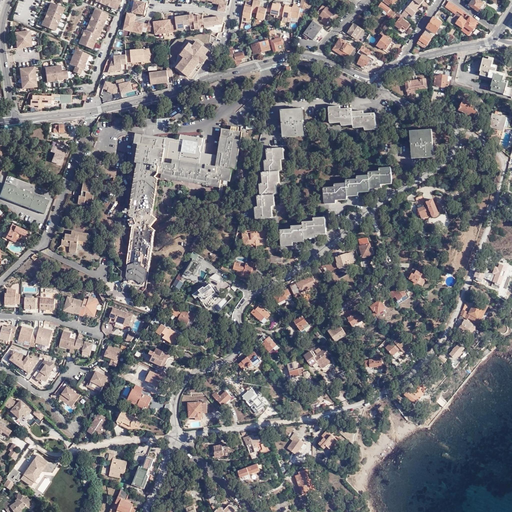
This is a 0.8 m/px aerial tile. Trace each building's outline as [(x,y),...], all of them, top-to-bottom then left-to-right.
[(96,0),(96,1),(117,10),(119,4),(120,5),(121,2),(121,0),(96,0)] [(148,3),(136,0),(133,12),(145,15),(148,3)] [(209,0),(214,1),(214,2),(220,4),(220,8),(226,9),(227,6),(225,5),(226,2),(226,0),(209,0)] [(415,7),(418,10),(422,5),(428,9),(430,6),(425,2),(425,0),(413,0),(405,10),(413,17),(416,13),(412,10),(415,7)] [(473,0),(470,5),(479,12),(482,7),(481,7),(485,1),(483,0),(473,0)] [(265,20),(267,12),(267,10),(264,9),(260,8),(260,7),(261,2),(257,1),(257,2),(253,2),(252,7),(252,8),(256,8),(254,13),(258,14),(257,18),(265,20)] [(51,28),(56,31),(65,8),(52,3),(42,25),(48,27),(48,28),(50,29),(51,28)] [(391,9),(382,3),(379,6),(388,13),(390,11),(391,9)] [(462,11),(451,3),(449,6),(460,14),(462,11)] [(268,4),(267,10),(267,12),(271,13),(271,15),(275,15),(279,16),(280,10),(281,6),(273,4),(273,5),(268,4)] [(320,21),(326,25),(335,13),(323,5),(317,14),(323,18),(320,21)] [(284,11),(283,17),(287,18),(291,19),(291,18),(299,19),(299,18),(301,9),(300,9),(297,8),(293,7),(293,8),(290,7),(285,6),(284,11)] [(388,13),(379,6),(377,9),(386,15),(387,15),(388,13)] [(251,13),(252,9),(244,7),(242,18),(246,18),(250,19),(251,13)] [(85,30),(79,44),(85,46),(85,47),(87,48),(87,47),(93,49),(98,36),(100,36),(108,15),(103,12),(101,10),(100,11),(95,9),(86,31),(85,30)] [(305,10),(301,9),(299,18),(305,19),(309,14),(304,13),(305,10)] [(135,21),(137,15),(129,13),(125,27),(134,29),(133,31),(138,32),(138,31),(143,32),(147,33),(148,30),(149,24),(135,21)] [(466,18),(465,20),(464,21),(460,18),(461,17),(457,13),(453,18),(456,21),(457,22),(456,24),(463,29),(461,31),(467,36),(469,36),(476,27),(474,26),(477,22),(467,14),(465,17),(466,18)] [(189,15),(176,17),(176,19),(178,30),(186,28),(185,25),(191,24),(189,15)] [(204,19),(204,15),(194,17),(194,15),(189,15),(191,24),(191,30),(200,29),(200,28),(200,25),(205,25),(204,19)] [(217,17),(204,19),(205,25),(205,27),(210,26),(223,24),(224,17),(218,15),(217,17)] [(445,22),(452,27),(456,21),(450,16),(445,22)] [(399,29),(403,32),(407,27),(408,29),(411,25),(402,18),(401,17),(395,25),(399,29)] [(434,17),(427,28),(425,31),(433,36),(434,36),(435,33),(436,34),(443,23),(434,17)] [(176,19),(163,21),(164,33),(169,33),(172,32),(172,31),(178,31),(178,30),(176,19)] [(382,31),(383,30),(389,23),(386,20),(381,26),(382,27),(380,29),(382,31)] [(160,34),(164,33),(163,21),(155,22),(150,21),(149,24),(148,30),(156,32),(156,34),(160,34)] [(307,34),(315,40),(324,28),(316,22),(307,34)] [(348,33),(356,39),(363,30),(354,24),(348,33)] [(448,34),(457,40),(460,36),(451,29),(448,34)] [(270,37),(271,41),(272,41),(273,45),(274,52),(279,51),(279,50),(285,48),(283,44),(281,34),(276,36),(274,30),(269,32),(270,37)] [(365,31),(363,30),(356,39),(358,41),(365,31)] [(393,37),(383,30),(382,31),(380,34),(383,37),(377,46),(381,49),(382,48),(386,51),(392,43),(390,41),(393,37)] [(30,31),(15,33),(17,48),(32,46),(30,31)] [(425,31),(417,43),(425,48),(427,45),(427,46),(431,40),(430,39),(433,36),(425,31)] [(345,57),(348,59),(350,56),(354,50),(346,44),(347,43),(341,39),(333,50),(345,58),(345,57)] [(189,77),(201,62),(206,55),(210,50),(198,41),(194,46),(190,43),(181,54),(186,58),(178,68),(189,77)] [(271,50),(270,46),(268,41),(266,41),(262,42),(259,43),(253,45),(252,45),(255,54),(256,54),(271,50)] [(361,51),(369,57),(371,53),(363,48),(361,51)] [(113,61),(110,60),(106,71),(109,72),(110,69),(116,68),(117,70),(123,69),(123,64),(128,63),(143,61),(145,61),(145,62),(152,62),(151,49),(127,50),(127,55),(115,56),(116,61),(113,61)] [(76,50),(70,64),(76,67),(73,72),(80,75),(83,70),(84,70),(89,55),(84,53),(84,52),(82,51),(81,52),(76,50)] [(236,54),(239,65),(241,64),(240,62),(244,61),(243,58),(245,58),(245,56),(247,56),(246,51),(236,54)] [(229,65),(237,63),(234,52),(226,54),(226,56),(225,56),(225,59),(227,59),(229,65)] [(358,64),(365,68),(366,65),(368,66),(371,59),(363,55),(358,64)] [(504,95),(511,97),(511,88),(506,87),(507,84),(502,83),(504,77),(494,74),(496,69),(491,67),(493,61),(483,59),(480,71),(481,72),(480,76),(493,79),(491,86),(492,87),(491,90),(504,94),(504,95)] [(173,76),(172,64),(167,65),(168,71),(150,73),(152,84),(169,82),(168,76),(173,76)] [(451,85),(472,91),(473,88),(457,83),(456,82),(456,81),(455,80),(459,65),(455,64),(451,85)] [(61,66),(45,68),(46,73),(45,74),(45,76),(46,76),(47,82),(63,80),(63,79),(68,79),(67,71),(62,72),(61,66)] [(34,67),(20,69),(22,89),(37,87),(34,67)] [(434,87),(448,89),(450,82),(448,82),(449,76),(440,75),(440,76),(436,76),(434,87)] [(116,81),(104,83),(106,94),(133,90),(132,80),(125,81),(124,78),(116,79),(116,81)] [(408,91),(408,95),(416,94),(415,90),(427,88),(426,79),(406,82),(407,92),(408,91)] [(71,103),(71,96),(60,95),(51,94),(51,97),(51,100),(60,101),(60,104),(61,104),(66,104),(71,103)] [(51,100),(51,97),(32,96),(32,100),(31,100),(30,105),(39,106),(39,104),(44,104),(51,105),(51,100)] [(458,111),(474,118),(476,112),(473,110),(475,105),(463,100),(458,111)] [(365,125),(365,129),(377,128),(376,114),(364,115),(364,112),(353,113),(352,110),(341,110),(341,107),(328,109),(329,122),(342,121),(342,124),(353,124),(353,126),(365,125)] [(283,112),(285,136),(303,135),(301,111),(283,112)] [(490,127),(503,130),(507,117),(493,113),(490,121),(492,121),(490,127)] [(128,275),(126,277),(127,280),(121,282),(123,287),(144,290),(147,286),(145,285),(148,281),(146,279),(149,276),(147,275),(149,271),(147,269),(150,266),(148,264),(151,261),(149,259),(152,255),(150,254),(153,250),(151,248),(154,245),(152,243),(155,240),(153,238),(155,235),(154,233),(156,230),(152,226),(158,218),(151,212),(153,209),(151,207),(154,203),(152,202),(155,199),(153,197),(156,194),(154,192),(157,188),(155,186),(158,182),(156,181),(159,178),(157,176),(159,173),(163,174),(163,173),(165,174),(165,175),(204,181),(204,184),(221,186),(221,184),(228,185),(228,180),(229,176),(231,176),(233,168),(236,168),(242,131),(238,130),(232,129),(223,128),(218,154),(203,152),(206,138),(203,138),(203,137),(182,134),(181,139),(158,136),(157,138),(155,146),(142,144),(143,136),(144,134),(137,133),(131,165),(138,166),(138,168),(140,172),(137,173),(139,177),(136,178),(138,182),(136,183),(137,187),(135,188),(136,192),(134,193),(135,197),(133,198),(134,203),(132,203),(134,208),(131,209),(133,213),(131,214),(132,218),(130,219),(132,226),(134,225),(136,229),(133,230),(135,234),(133,235),(134,239),(132,240),(133,244),(131,245),(132,249),(130,250),(132,255),(129,256),(131,260),(129,261),(130,265),(127,266),(129,270),(127,271),(128,275)] [(411,132),(413,156),(431,155),(429,131),(411,132)] [(53,159),(62,163),(68,148),(54,143),(51,149),(56,151),(53,159)] [(257,207),(258,218),(271,218),(270,206),(273,206),(273,194),(276,194),(275,183),(278,182),(277,171),(281,171),(280,160),(283,160),(282,148),(269,149),(270,161),(267,161),(268,172),(264,172),(265,184),(262,184),(262,195),(260,195),(260,207),(257,207)] [(322,189),(324,202),(336,202),(335,199),(346,198),(346,195),(358,194),(358,190),(369,189),(369,187),(380,186),(380,184),(391,183),(390,169),(379,170),(379,173),(368,173),(368,176),(357,177),(357,179),(345,180),(345,184),(334,184),(335,188),(322,189)] [(162,178),(204,184),(204,181),(165,175),(165,174),(163,173),(163,174),(162,178)] [(84,195),(83,195),(81,194),(79,203),(85,204),(86,200),(87,197),(94,199),(95,192),(92,191),(93,183),(85,182),(83,191),(85,192),(84,195)] [(0,194),(0,195),(45,212),(49,200),(43,198),(44,197),(41,196),(40,197),(28,192),(29,191),(26,190),(25,191),(13,187),(14,186),(11,185),(10,186),(4,184),(0,194)] [(423,207),(422,204),(425,203),(422,196),(415,199),(418,206),(417,207),(418,209),(423,207)] [(438,214),(438,213),(435,207),(432,200),(425,203),(422,204),(423,207),(418,209),(418,210),(421,219),(432,215),(432,216),(432,217),(433,217),(434,217),(435,218),(436,217),(437,217),(437,216),(438,216),(438,215),(438,214)] [(280,230),(281,244),(292,243),(292,240),(304,239),(304,237),(314,236),(314,232),(326,232),(325,218),(313,219),(314,222),(303,223),(303,226),(291,227),(291,230),(280,230)] [(23,235),(26,237),(28,232),(13,224),(11,228),(11,229),(7,238),(8,239),(11,240),(12,237),(17,240),(20,241),(21,239),(22,237),(21,236),(22,234),(23,235)] [(7,240),(8,239),(7,238),(11,229),(11,228),(9,227),(3,238),(7,240)] [(70,245),(75,231),(76,230),(74,230),(74,231),(73,231),(73,234),(72,234),(67,233),(66,238),(64,238),(63,244),(70,245)] [(77,232),(75,231),(70,245),(71,245),(71,249),(78,250),(79,240),(89,241),(90,233),(77,230),(77,232)] [(256,242),(256,245),(268,244),(267,231),(257,231),(257,234),(255,234),(255,232),(250,233),(250,231),(242,232),(243,241),(246,241),(246,243),(256,242)] [(364,258),(366,257),(373,255),(370,243),(359,246),(363,258),(364,258)] [(338,268),(339,267),(340,269),(350,265),(350,264),(354,263),(350,252),(336,257),(338,263),(337,263),(338,268)] [(196,271),(201,264),(195,261),(192,262),(183,277),(196,282),(196,271)] [(253,266),(255,267),(256,263),(254,263),(249,262),(247,262),(245,268),(240,267),(240,264),(235,263),(233,269),(238,270),(237,275),(245,277),(245,274),(249,275),(249,274),(251,274),(253,266)] [(425,271),(428,266),(419,263),(417,269),(414,267),(413,269),(412,272),(410,271),(409,273),(408,272),(405,276),(414,281),(416,283),(417,283),(422,275),(423,276),(426,271),(425,271)] [(499,290),(500,285),(508,268),(500,264),(499,268),(496,267),(490,281),(493,282),(491,287),(499,290)] [(478,283),(480,284),(484,273),(477,271),(475,277),(480,278),(478,283)] [(290,286),(295,295),(305,290),(305,291),(311,289),(310,287),(314,286),(313,282),(314,281),(312,276),(290,286)] [(215,293),(209,285),(207,283),(203,286),(203,287),(192,294),(194,297),(197,295),(202,302),(215,293)] [(400,285),(389,293),(392,299),(395,296),(398,300),(406,295),(400,285)] [(6,303),(21,303),(21,294),(17,294),(17,289),(8,289),(8,293),(7,293),(6,303)] [(274,295),(278,302),(287,298),(286,296),(290,294),(287,289),(283,291),(283,290),(274,295)] [(89,299),(85,298),(84,301),(81,313),(80,314),(84,316),(86,311),(89,312),(88,314),(96,316),(97,309),(99,302),(97,298),(90,296),(89,299)] [(41,308),(42,298),(37,298),(26,297),(26,308),(37,309),(37,308),(41,308)] [(75,312),(81,313),(84,301),(72,297),(70,302),(67,301),(65,310),(75,313),(75,312)] [(56,299),(42,298),(41,308),(41,309),(56,309),(56,299)] [(375,310),(377,314),(385,308),(379,300),(371,306),(372,307),(374,311),(375,310)] [(466,320),(467,320),(471,315),(473,316),(471,319),(476,322),(483,308),(475,303),(469,314),(467,313),(462,310),(460,315),(466,320)] [(177,316),(181,315),(184,310),(174,305),(171,311),(175,313),(175,315),(177,316)] [(251,313),(263,324),(268,319),(267,319),(270,315),(268,314),(259,306),(255,310),(254,309),(251,313)] [(374,311),(372,307),(368,310),(373,317),(377,314),(375,310),(374,311)] [(118,317),(117,321),(125,324),(125,322),(131,324),(134,314),(114,308),(111,315),(112,316),(111,320),(116,322),(116,321),(116,318),(117,317),(118,317)] [(178,321),(188,327),(195,315),(184,309),(184,310),(181,315),(178,321)] [(348,318),(353,326),(370,315),(365,309),(359,313),(358,311),(348,318)] [(197,316),(195,315),(188,327),(190,329),(197,316)] [(302,316),(294,322),(300,331),(303,328),(302,327),(307,323),(302,316)] [(473,324),(467,320),(466,320),(465,321),(465,320),(459,329),(469,336),(475,328),(472,325),(473,324)] [(328,331),(334,339),(340,335),(341,336),(345,333),(338,324),(337,321),(332,324),(334,326),(328,331)] [(14,341),(18,327),(13,326),(12,327),(8,325),(8,327),(1,325),(0,330),(1,330),(2,331),(2,334),(0,338),(10,341),(10,340),(14,341)] [(162,332),(165,334),(167,331),(166,330),(167,328),(163,325),(160,329),(161,329),(158,333),(160,335),(162,332)] [(37,342),(38,335),(34,334),(35,329),(23,326),(19,341),(25,342),(25,340),(32,342),(31,344),(36,346),(37,342)] [(54,330),(41,326),(37,342),(50,345),(54,330)] [(168,329),(167,331),(165,334),(163,337),(170,343),(174,338),(176,339),(179,334),(169,328),(168,329)] [(74,353),(76,348),(78,340),(71,338),(72,333),(64,331),(60,346),(65,347),(65,346),(70,347),(71,345),(72,346),(72,349),(71,352),(74,353)] [(137,333),(131,331),(128,340),(132,341),(137,333)] [(327,341),(323,335),(319,338),(323,343),(327,341)] [(259,339),(269,352),(273,348),(277,346),(269,337),(266,339),(264,336),(259,339)] [(404,352),(411,346),(402,336),(393,343),(392,342),(386,347),(393,355),(399,350),(397,349),(400,347),(404,352)] [(94,343),(78,339),(78,340),(76,348),(84,350),(83,353),(91,355),(94,343)] [(110,344),(106,355),(113,358),(111,364),(117,366),(123,349),(110,344)] [(450,355),(455,359),(458,356),(459,357),(462,353),(461,352),(464,349),(459,345),(456,348),(453,351),(450,355)] [(165,361),(168,354),(155,348),(153,352),(150,350),(149,353),(152,355),(149,360),(160,365),(162,360),(165,361)] [(314,365),(317,362),(319,366),(328,359),(326,356),(329,354),(325,349),(313,357),(311,354),(305,358),(308,362),(310,360),(314,365)] [(28,369),(31,371),(39,361),(33,357),(32,359),(29,356),(28,357),(22,353),(21,354),(17,351),(12,359),(27,370),(28,369)] [(242,362),(239,364),(243,369),(248,365),(248,366),(249,366),(249,367),(250,367),(251,367),(252,367),(252,366),(253,366),(253,365),(254,366),(256,365),(257,364),(259,362),(255,358),(256,357),(253,353),(242,361),(242,362)] [(171,355),(168,354),(165,361),(162,360),(160,365),(165,367),(171,355)] [(368,359),(369,366),(377,365),(377,366),(382,366),(381,358),(368,359)] [(328,359),(319,366),(320,368),(321,369),(323,368),(330,364),(330,363),(330,362),(328,359)] [(56,362),(45,360),(40,367),(44,369),(45,370),(43,372),(42,371),(37,378),(42,382),(44,380),(46,381),(50,377),(49,376),(51,372),(50,371),(58,366),(56,364),(56,362)] [(309,372),(304,367),(298,369),(296,362),(288,364),(291,375),(294,375),(294,377),(305,374),(306,377),(307,378),(308,378),(309,377),(310,377),(310,376),(310,375),(309,372)] [(90,385),(101,391),(109,377),(98,371),(94,378),(90,385)] [(146,380),(163,389),(166,383),(162,381),(164,377),(156,373),(153,378),(147,375),(147,376),(148,376),(146,380)] [(101,393),(101,391),(90,385),(94,378),(92,377),(88,386),(101,393)] [(404,394),(415,403),(425,392),(424,391),(427,388),(420,382),(420,383),(418,381),(415,384),(419,387),(414,392),(409,388),(404,394)] [(155,395),(155,394),(136,385),(134,389),(128,399),(138,404),(139,403),(145,406),(148,408),(153,399),(141,393),(143,390),(155,395)] [(68,387),(61,397),(70,403),(69,404),(73,407),(81,396),(68,387)] [(251,405),(257,400),(260,398),(251,388),(247,392),(245,390),(241,394),(251,405)] [(211,394),(221,405),(231,396),(224,390),(218,395),(215,391),(211,394)] [(31,409),(20,400),(16,404),(14,403),(15,401),(8,396),(3,404),(11,409),(10,410),(18,417),(22,413),(25,415),(31,409)] [(444,407),(448,403),(441,397),(437,402),(444,407)] [(143,411),(145,406),(139,403),(138,404),(128,399),(127,401),(137,406),(137,408),(143,411)] [(195,416),(195,419),(202,419),(201,416),(202,416),(202,412),(207,412),(206,401),(189,403),(190,417),(195,416)] [(122,411),(117,420),(122,423),(124,420),(132,424),(131,425),(131,426),(131,427),(131,428),(132,428),(133,428),(134,428),(135,428),(135,427),(136,425),(140,427),(142,422),(122,411)] [(87,433),(91,436),(94,431),(98,434),(99,434),(99,435),(100,435),(101,434),(102,434),(102,433),(104,434),(107,428),(104,426),(106,423),(105,422),(105,421),(104,419),(105,418),(99,414),(87,433)] [(138,430),(140,427),(136,425),(135,427),(135,428),(134,428),(133,428),(132,428),(131,428),(131,427),(131,426),(131,425),(132,424),(124,420),(122,423),(117,420),(116,422),(118,425),(128,431),(138,430)] [(0,433),(2,431),(8,435),(11,431),(0,423),(0,433)] [(288,449),(296,454),(304,442),(296,436),(298,434),(294,432),(290,439),(293,441),(288,449)] [(319,446),(327,453),(338,441),(327,432),(324,435),(326,437),(325,439),(319,446)] [(251,438),(251,435),(243,438),(244,441),(250,456),(252,460),(258,458),(256,451),(255,451),(254,448),(257,447),(258,447),(256,442),(254,437),(253,437),(251,438)] [(340,443),(338,441),(327,453),(329,455),(340,443)] [(6,453),(14,458),(18,453),(15,451),(18,446),(13,442),(6,453)] [(214,447),(215,453),(214,453),(215,458),(224,456),(224,452),(228,451),(226,444),(214,447)] [(144,445),(136,445),(134,453),(144,452),(144,445)] [(57,465),(58,463),(47,462),(37,455),(23,475),(19,472),(13,468),(6,478),(7,479),(8,480),(12,482),(15,478),(19,481),(20,479),(30,486),(40,472),(52,473),(57,465)] [(109,472),(119,474),(123,475),(126,463),(112,460),(112,456),(109,456),(107,462),(111,463),(109,472)] [(138,467),(132,484),(143,488),(145,481),(147,481),(149,476),(146,475),(149,469),(150,469),(153,461),(146,458),(142,468),(138,467)] [(239,475),(242,482),(251,479),(249,474),(255,472),(256,473),(260,472),(257,463),(236,471),(237,475),(239,475)] [(309,469),(303,471),(304,474),(306,473),(312,489),(310,490),(310,492),(316,490),(309,469)] [(295,477),(302,496),(306,494),(310,493),(310,492),(310,490),(312,489),(306,473),(304,474),(303,471),(298,473),(299,475),(295,477)] [(253,479),(251,479),(242,482),(244,487),(254,483),(253,479)] [(14,485),(8,480),(4,486),(10,490),(14,485)] [(188,497),(193,486),(189,484),(183,495),(188,497)] [(134,511),(136,508),(131,507),(132,505),(124,502),(127,495),(119,491),(114,505),(118,506),(116,511),(117,511),(134,511)] [(7,502),(2,505),(6,511),(19,511),(22,510),(21,509),(25,506),(27,507),(27,508),(29,509),(33,502),(27,498),(26,499),(23,497),(20,501),(18,500),(17,500),(15,501),(16,503),(12,505),(7,502)] [(259,505),(261,509),(273,505),(271,501),(259,505)] [(214,511),(233,511),(232,510),(233,509),(230,505),(228,508),(227,507),(223,510),(220,507),(218,509),(214,503),(211,506),(214,511)]
